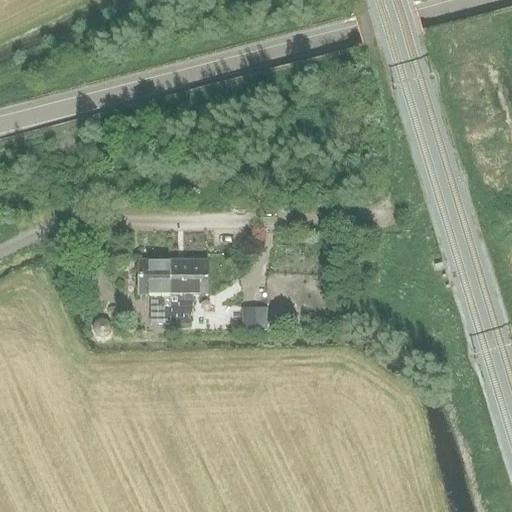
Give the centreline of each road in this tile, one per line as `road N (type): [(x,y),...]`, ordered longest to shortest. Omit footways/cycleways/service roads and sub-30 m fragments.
road 1 (tertiary): [(0,124),(485,0)]
road 2 (unclassified): [(0,254),(79,225),(388,218)]
road 3 (track): [(178,0),(0,82)]
